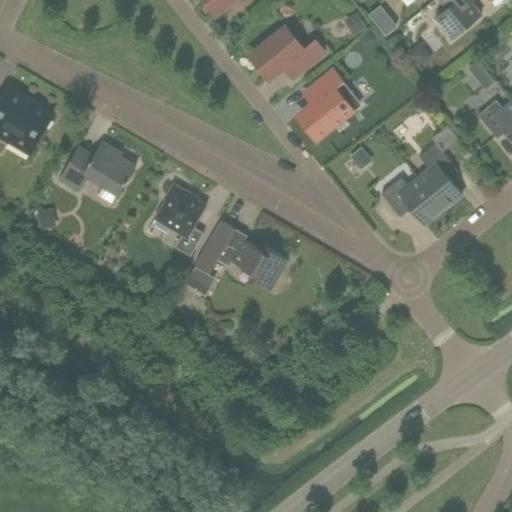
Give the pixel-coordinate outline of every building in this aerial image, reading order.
[(211,0),(220,10),(231,0),(211,0)] [(471,0),(442,0),(448,7),(436,17),(452,37),(479,14),(469,2),(471,0)] [(399,13),(382,10),(378,25),(395,29),(399,13)] [(345,18),(353,34),(367,27),(358,11),(345,18)] [(324,51),(314,39),(303,48),(285,26),(254,52),(272,75),(292,59),(300,70),(324,51)] [(495,81),(477,59),(468,66),(485,89),(495,81)] [(342,81),(333,69),(313,85),(321,96),(302,111),(320,135),(352,110),(335,87),(342,81)] [(38,103),(8,85),(0,98),(0,134),(31,153),(53,115),(37,105),(38,103)] [(511,100),(504,107),(497,99),(478,114),(497,138),(507,130),(511,137),(511,100)] [(74,153),(59,179),(80,192),(89,177),(119,195),(136,164),(121,155),(122,152),(102,140),(94,153),(89,162),(74,153)] [(429,168),(418,177),(443,209),(462,193),(449,177),(458,170),(436,142),(419,156),(429,168)] [(352,156),(362,169),(373,160),(363,148),(352,156)] [(443,209),(418,177),(408,185),(401,176),(381,192),(400,216),(411,207),(424,224),(443,209)] [(188,191),(173,182),(164,198),(166,199),(155,217),(182,233),(175,246),(190,255),(204,232),(194,226),(207,204),(187,193),(188,191)] [(41,228),(56,226),(53,208),(38,210),(41,228)] [(221,219),(195,263),(209,271),(217,257),(234,227),(221,219)] [(217,257),(219,259),(229,265),(232,260),(252,272),(249,276),(271,289),(288,259),(266,246),(264,251),(244,239),(247,235),(234,227),(217,257)] [(365,339),(370,346),(379,339),(373,333),(365,339)]
